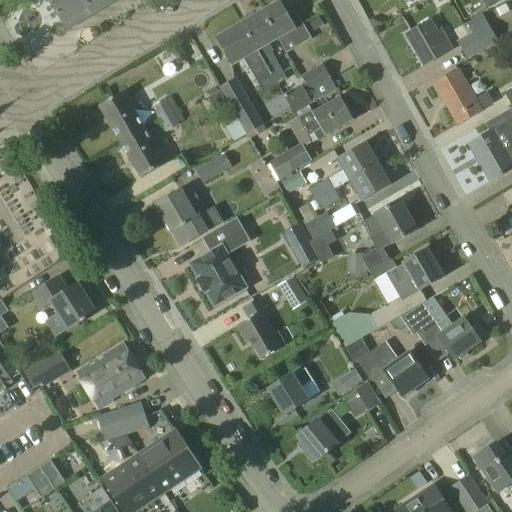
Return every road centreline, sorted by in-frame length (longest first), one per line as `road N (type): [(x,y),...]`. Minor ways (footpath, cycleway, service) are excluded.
road 1 (tertiary): [(281,510),(23,108)]
road 2 (residential): [(511,316),(339,0)]
road 3 (residential): [(317,511),(511,371)]
road 4 (residential): [(215,0),(23,108)]
